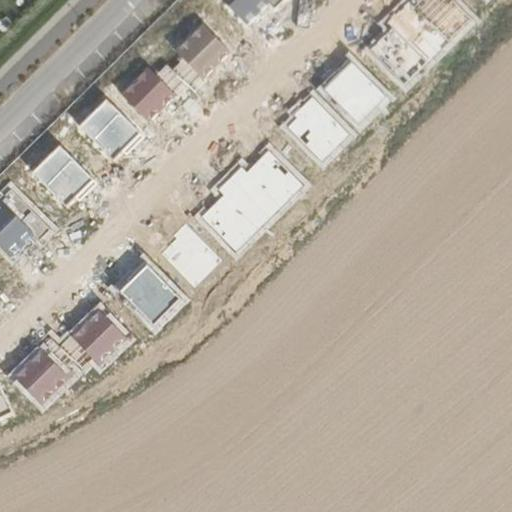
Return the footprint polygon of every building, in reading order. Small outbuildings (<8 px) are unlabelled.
[(214,0),(246,31),(278,0),(214,0)] [(457,0),(413,0),(365,48),(406,90),(477,20),(457,0)] [(148,69),(119,97),(151,129),(229,51),(197,20),(167,50),(174,57),(155,76),(148,69)] [(387,99),(351,64),(325,90),(361,126),(387,99)] [(142,134),(106,98),(80,124),(80,125),(116,160),(142,134)] [(348,135),(313,99),(286,125),(322,161),(348,135)] [(266,143),(195,212),(236,254),(307,185),(266,143)] [(94,181),(58,145),(32,171),(68,207),(94,181)] [(40,232),(4,196),(0,200),(0,244),(14,258),(40,232)] [(221,260),(184,226),(158,254),(196,288),(221,260)] [(181,300),(144,265),(118,293),(156,327),(181,300)] [(133,343),(96,308),(70,334),(107,370),(133,343)] [(76,379),(39,343),(13,370),(50,405),(76,379)] [(0,422),(13,416),(0,391),(0,422)]
